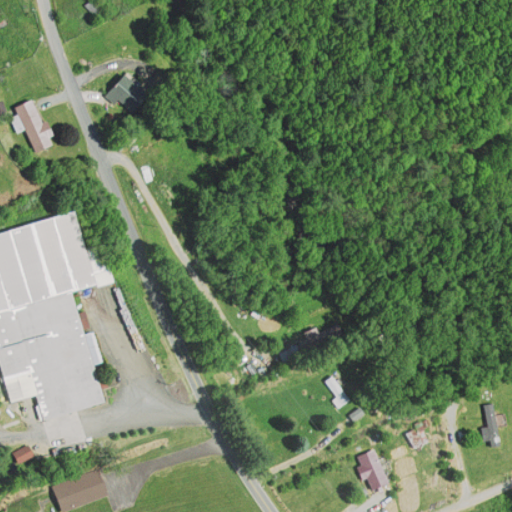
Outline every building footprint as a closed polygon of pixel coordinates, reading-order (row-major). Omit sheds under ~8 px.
[(121,74),(103,93),(112,101),(115,97),(130,111),(145,95),(121,74)] [(30,98),(50,143),(34,150),(14,105),(30,98)] [(0,230),(0,377),(6,399),(33,391),(41,417),(103,400),(93,364),(102,361),(93,328),(83,331),(71,290),(108,279),(103,260),(95,263),(90,246),(78,249),(68,212),(0,230)] [(342,332),(303,350),(298,339),(338,322),(342,332)] [(330,372),(349,399),(341,404),(323,377),(330,372)] [(491,403),(497,442),(490,443),(484,404),(491,403)] [(374,447),(386,481),(371,486),(367,475),(360,478),(355,466),(361,464),(357,453),(374,447)] [(98,467),(107,493),(60,510),(51,484),(98,467)]
